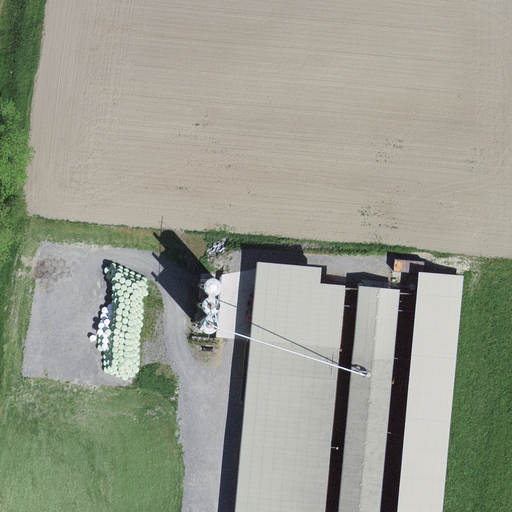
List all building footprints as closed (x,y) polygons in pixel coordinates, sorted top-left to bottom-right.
[(442,511),(463,277),(420,273),(398,511),(442,511)] [(204,294),(206,295),(209,295),(212,295),(214,294),(216,292),(218,289),(218,286),(218,283),(216,281),(213,279),(211,278),(208,278),(205,279),(202,281),(201,284),(201,286),(201,289),(202,292),(204,294)] [(204,312),(206,314),(209,314),(212,314),(214,313),(216,311),(217,308),(218,305),(217,302),(215,300),(213,298),(210,297),(207,297),(204,298),(202,300),(201,303),(200,305),(201,308),(202,310),(204,312)] [(202,332),(204,334),(207,334),(209,334),(212,332),(214,331),(215,328),(216,325),(215,322),(213,319),(211,318),(208,317),(205,317),(202,318),(200,320),(199,322),(198,325),(199,328),(200,330),(202,332)] [(325,511),(341,344),(252,336),(235,511),(325,511)] [(379,511),(395,348),(356,344),(340,511),(379,511)]
